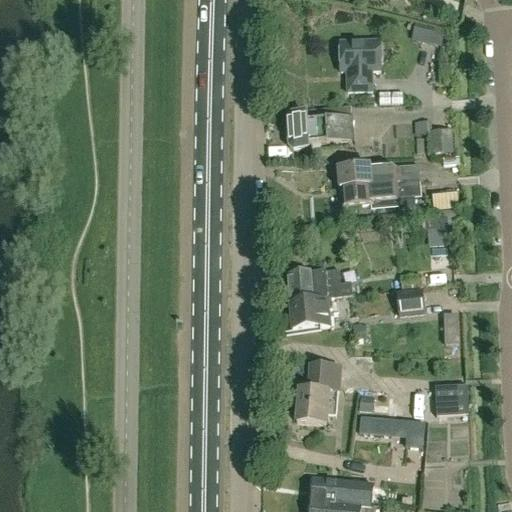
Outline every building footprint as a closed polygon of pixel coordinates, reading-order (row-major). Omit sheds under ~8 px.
[(412,43),(440,49),(444,33),(415,27),(412,43)] [(340,75),(347,75),(347,95),(372,95),(372,75),(380,74),(380,44),(340,45),(340,75)] [(307,122),(307,116),(291,117),(287,122),(287,126),(285,126),(286,134),(288,134),(289,149),(293,153),(308,152),(308,145),(327,144),(327,145),(354,144),(352,120),(325,120),(325,122),(307,122)] [(395,185),(419,184),(418,168),(370,172),(369,168),(338,171),(340,191),(395,185)] [(421,199),(419,184),(395,185),(340,191),(342,211),(373,208),(373,210),(398,207),(397,203),(398,203),(398,202),(421,199)] [(451,189),(425,190),(425,203),(452,202),(451,189)] [(290,305),(332,301),(334,301),(332,274),(288,278),(290,305)] [(402,293),(422,290),(420,277),(400,280),(402,293)] [(398,321),(424,318),(422,293),(396,295),(398,321)] [(290,306),(293,334),(330,331),(329,314),(333,314),(332,303),(290,306)] [(439,339),(452,338),(450,310),(437,311),(439,339)] [(365,329),(352,330),(353,342),(366,341),(365,329)] [(326,428),(328,396),(338,397),(340,371),(311,369),(309,392),(300,391),(297,426),(326,428)] [(354,390),(376,390),(376,379),(354,379),(354,390)] [(468,419),(466,389),(434,390),(436,420),(468,419)] [(358,413),(371,415),(373,400),(360,398),(358,413)] [(398,442),(397,470),(419,471),(420,414),(392,413),(391,442),(398,442)] [(351,443),(349,453),(366,456),(368,446),(351,443)] [(393,468),(394,448),(384,447),(383,467),(393,468)] [(328,511),(329,506),(371,511),(374,489),(314,482),(313,482),(309,511),(328,511)]
